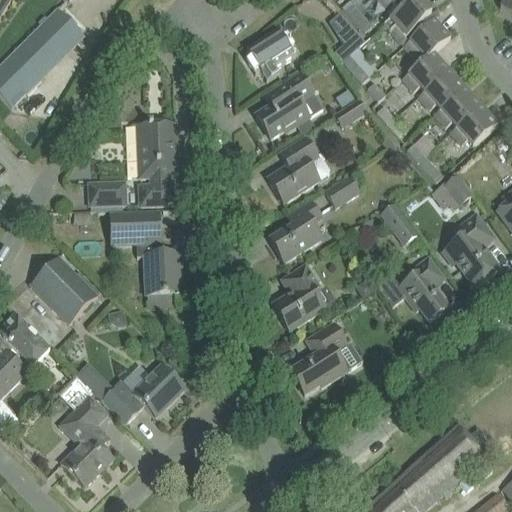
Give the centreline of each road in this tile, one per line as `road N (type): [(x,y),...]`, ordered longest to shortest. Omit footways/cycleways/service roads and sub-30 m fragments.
road 1 (residential): [(248,386),(225,299),(215,95),(204,34)]
road 2 (residential): [(0,261),(123,49),(198,14)]
road 3 (tertiary): [(285,495),(511,327)]
road 4 (residential): [(118,511),(248,386)]
